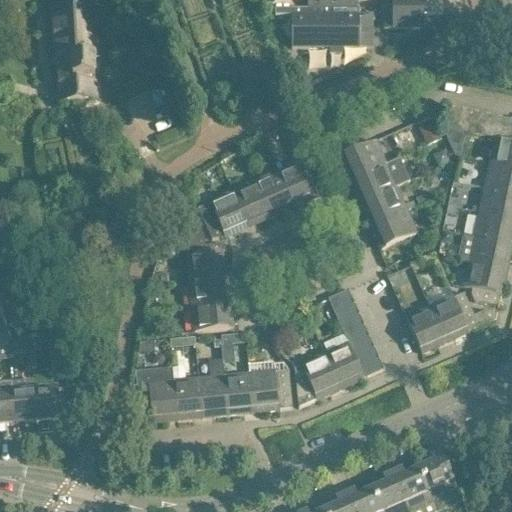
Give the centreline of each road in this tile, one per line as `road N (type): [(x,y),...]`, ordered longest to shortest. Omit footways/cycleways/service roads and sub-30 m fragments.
road 1 (unclassified): [(343,200),(236,248),(243,324),(361,278)]
road 2 (residential): [(199,511),(425,418)]
road 3 (unclassified): [(321,155),(450,93),(511,106)]
road 4 (tertiary): [(157,511),(0,479)]
road 5 (unclassified): [(425,418),(361,278)]
